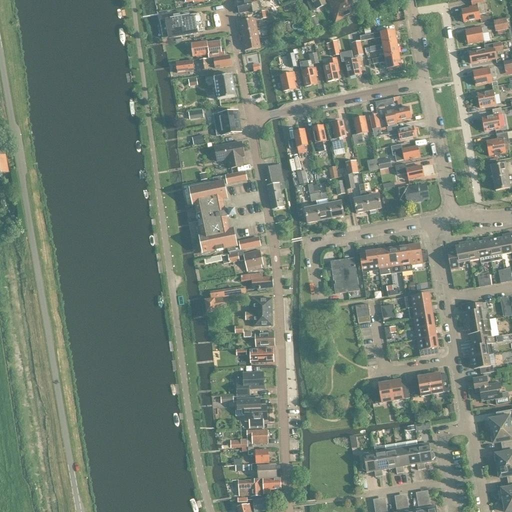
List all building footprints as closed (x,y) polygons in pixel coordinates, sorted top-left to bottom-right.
[(236,0),(240,13),(252,11),(253,13),(259,12),(260,19),(266,18),(264,11),(261,12),(259,2),(254,3),(252,1),(250,0),(236,0)] [(305,0),(311,11),(315,9),(326,4),(335,23),(352,15),(349,7),(357,4),(355,0),(305,0)] [(480,20),(479,15),(486,14),(483,0),(470,0),(472,6),(469,7),(469,8),(461,10),(463,23),(480,20)] [(201,13),(165,19),(168,37),(185,34),(185,39),(194,38),(193,33),(204,31),(201,13)] [(318,25),(314,16),(309,19),(313,27),(318,25)] [(241,32),(257,29),(255,19),(239,22),(241,32)] [(493,21),(495,32),(508,30),(506,19),(493,21)] [(481,28),(465,31),(468,45),(484,42),(482,34),(487,33),(486,28),(481,29),(481,28)] [(257,29),(241,32),(243,41),(258,38),(257,29)] [(381,38),(382,45),(397,42),(394,30),(359,36),(360,42),(381,38)] [(258,38),(243,41),(245,51),(260,48),(258,38)] [(207,55),(208,59),(208,60),(213,59),(222,57),(226,56),(225,49),(221,50),(220,41),(207,43),(207,42),(191,44),(193,57),(207,55)] [(336,41),(330,42),(333,56),(339,55),(336,41)] [(360,41),(351,43),(354,57),(363,55),(360,41)] [(371,53),(371,52),(383,50),(384,57),(399,54),(397,42),(382,45),(370,47),(370,48),(365,49),(366,54),(371,53)] [(496,59),(495,53),(503,52),(501,43),(484,46),(485,50),(469,53),(471,64),(487,61),(487,60),(496,59)] [(311,65),(314,64),(319,63),(317,53),(308,55),(311,65)] [(384,57),(372,59),(368,60),(369,65),(385,62),(387,70),(401,67),(399,54),(384,57)] [(214,65),(215,69),(231,66),(229,56),(226,57),(226,56),(222,57),(213,59),(208,60),(208,59),(206,59),(200,60),(199,58),(193,59),(194,64),(199,63),(200,66),(208,65),(208,66),(214,65)] [(359,58),(345,61),(348,78),(361,75),(360,67),(361,67),(359,58)] [(511,60),(503,62),(505,71),(510,70),(511,75),(511,74),(511,60)] [(176,63),(177,74),(193,72),(192,61),(176,63)] [(315,68),(309,69),(308,61),(300,63),(305,88),(317,85),(316,79),(319,79),(318,76),(317,76),(315,68)] [(337,63),(323,66),(327,83),(339,80),(338,72),(339,72),(337,63)] [(491,78),(496,77),(494,68),(489,69),(473,72),(475,86),(492,83),(491,78)] [(294,73),(280,76),(283,92),(296,89),(294,81),(296,81),(294,73)] [(233,75),(214,78),(218,100),(236,97),(233,75)] [(496,105),(494,96),(499,95),(499,93),(501,93),(500,87),(498,87),(498,86),(492,87),(493,91),(477,94),(480,108),(496,105)] [(376,101),(378,107),(386,105),(386,108),(396,106),(394,97),(376,101)] [(396,121),(412,118),(409,107),(393,111),(385,113),(386,119),(395,117),(396,121)] [(498,115),(502,115),(501,108),(492,110),(493,115),(481,118),(484,132),(500,129),(498,115)] [(202,110),(189,112),(190,119),(203,117),(202,110)] [(238,111),(213,115),(215,126),(239,122),(238,111)] [(372,130),(378,129),(377,128),(380,128),(377,114),(369,116),(372,130)] [(364,117),(354,119),(357,135),(352,136),(354,146),(363,144),(361,134),(368,133),(364,117)] [(142,152),(137,120),(129,121),(134,153),(142,152)] [(342,138),(346,137),(343,121),(332,124),(335,139),(330,140),(332,151),(344,149),(342,138)] [(215,126),(216,137),(241,133),(239,122),(215,126)] [(400,141),(416,138),(414,127),(398,130),(397,125),(386,127),(388,137),(398,135),(400,141)] [(323,142),(326,141),(323,126),(312,128),(315,144),(316,144),(318,152),(325,151),(323,142)] [(378,129),(372,130),(374,138),(381,137),(380,134),(379,134),(378,129)] [(304,146),(308,146),(304,130),(293,132),(297,148),(299,154),(305,153),(304,146)] [(509,144),(508,139),(507,132),(496,134),(497,139),(486,141),(489,156),(506,153),(504,145),(509,144)] [(241,142),(214,147),(217,162),(227,160),(229,169),(243,166),(242,157),(244,157),(241,142)] [(396,161),(404,160),(420,157),(418,146),(402,149),(401,145),(391,147),(393,156),(395,156),(396,161)] [(0,174),(8,173),(5,156),(0,156),(0,174)] [(289,159),(292,170),(302,167),(299,156),(289,159)] [(369,171),(379,169),(377,159),(367,161),(369,171)] [(378,161),(379,169),(391,167),(390,159),(378,161)] [(356,161),(345,163),(347,176),(358,174),(356,161)] [(491,166),(493,179),(511,175),(511,166),(511,165),(510,163),(491,166)] [(408,180),(424,177),(422,166),(406,169),(405,164),(395,166),(397,176),(407,174),(408,180)] [(265,168),(266,174),(281,171),(280,165),(265,168)] [(266,174),(268,180),(282,177),(281,171),(266,174)] [(308,183),(305,171),(297,173),(299,185),(308,183)] [(511,175),(493,179),(495,191),(510,188),(509,182),(511,181),(511,175)] [(353,188),(350,176),(344,177),(347,189),(353,188)] [(199,236),(203,253),(215,250),(216,251),(224,250),(224,249),(227,248),(228,253),(236,251),(235,247),(237,246),(233,230),(230,230),(227,218),(235,216),(234,210),(226,212),(223,200),(227,199),(223,182),(222,182),(220,177),(213,179),(214,184),(210,185),(210,184),(202,185),(202,186),(190,189),(193,205),(196,205),(197,214),(196,214),(199,227),(200,227),(202,236),(199,236)] [(272,210),(284,207),(282,198),(284,198),(283,194),(281,195),(280,190),(285,189),(282,177),(268,180),(269,186),(267,186),(272,210)] [(342,181),(335,182),(337,195),(345,194),(342,181)] [(308,185),(309,195),(311,202),(316,201),(314,194),(313,184),(308,185)] [(360,192),(361,198),(354,200),(357,214),(369,212),(366,197),(365,191),(364,184),(359,185),(360,192)] [(416,201),(429,199),(426,185),(405,189),(405,187),(398,188),(401,201),(407,200),(408,204),(417,202),(416,201)] [(366,197),(369,212),(381,209),(378,195),(366,197)] [(341,202),(329,204),(332,219),(344,216),(341,202)] [(320,221),(332,219),(329,204),(317,207),(320,221)] [(307,224),(320,221),(317,207),(305,209),(307,224)] [(502,238),(498,239),(501,255),(511,253),(508,234),(502,235),(502,238)] [(502,260),(501,255),(498,239),(492,240),(491,237),(487,238),(490,257),(491,262),(502,260)] [(480,259),(481,264),(491,262),(490,257),(487,238),(483,239),(483,241),(477,243),(480,259)] [(472,241),(466,242),(469,261),(480,259),(477,243),(473,243),(472,241)] [(447,254),(450,270),(462,268),(464,262),(469,261),(466,242),(459,244),(459,246),(455,247),(456,253),(447,254)] [(429,263),(427,250),(421,251),(420,245),(409,246),(411,265),(429,263)] [(409,246),(398,248),(402,273),(412,272),(411,265),(409,246)] [(398,248),(387,249),(391,275),(402,273),(398,248)] [(387,249),(377,251),(379,270),(380,276),(391,275),(387,249)] [(242,251),(228,253),(227,253),(228,255),(222,257),(222,256),(204,260),(205,265),(223,261),(224,265),(229,263),(229,264),(239,262),(245,260),(247,272),(262,268),(261,263),(263,263),(260,250),(243,255),(242,251)] [(362,272),(379,270),(377,251),(365,252),(365,253),(366,256),(360,257),(362,272)] [(334,285),(335,294),(359,291),(354,258),(330,262),(332,273),(328,273),(328,277),(332,277),(333,282),(334,281),(335,285),(334,285)] [(506,283),(504,270),(498,271),(500,284),(506,283)] [(483,274),(485,287),(491,285),(489,273),(483,274)] [(241,282),(252,281),(252,290),(273,288),(272,277),(262,278),(262,274),(241,275),(241,282)] [(485,287),(483,274),(477,275),(479,288),(485,287)] [(241,289),(241,288),(222,291),(223,297),(245,294),(245,289),(241,289)] [(428,294),(410,297),(403,298),(405,309),(408,309),(431,305),(429,293),(428,293),(428,294)] [(507,296),(501,298),(505,317),(511,316),(511,315),(510,308),(507,296)] [(207,313),(225,310),(223,298),(211,300),(205,301),(207,313)] [(272,299),(252,299),(253,313),(245,313),(245,320),(253,320),(253,327),(272,326),(272,299)] [(462,317),(463,324),(490,320),(488,309),(487,302),(469,306),(470,312),(464,313),(465,317),(462,317)] [(367,304),(357,306),(355,306),(356,312),(368,310),(367,304)] [(381,307),(382,313),(394,311),(393,305),(381,307)] [(408,309),(410,319),(414,319),(432,315),(431,305),(408,309)] [(368,310),(356,312),(357,318),(369,316),(368,310)] [(414,319),(415,329),(434,326),(432,315),(414,319)] [(474,334),(475,340),(492,337),(491,331),(492,331),(490,320),(463,324),(465,331),(467,331),(468,335),(474,334)] [(415,329),(417,340),(436,337),(434,326),(415,329)] [(254,332),(254,334),(251,334),(251,332),(244,333),(244,338),(251,338),(255,338),(256,347),(274,346),(274,333),(256,334),(256,332),(254,332)] [(494,336),(492,337),(475,340),(476,346),(470,347),(470,351),(468,352),(469,359),(488,355),(493,355),(491,344),(496,343),(494,336)] [(420,357),(432,355),(435,354),(434,348),(437,348),(438,348),(436,337),(417,340),(420,357)] [(250,363),(273,362),(273,349),(250,350),(250,363)] [(490,366),(488,355),(469,359),(471,366),(473,365),(474,369),(480,368),(481,374),(493,372),(492,366),(490,366)] [(249,389),(263,388),(263,373),(243,374),(243,384),(236,384),(237,397),(249,396),(249,389)] [(440,374),(428,376),(432,395),(449,392),(446,374),(440,375),(440,374)] [(415,398),(432,395),(428,376),(417,378),(418,378),(418,379),(412,380),(415,398)] [(495,399),(496,405),(509,403),(508,393),(502,395),(500,383),(488,385),(486,377),(473,379),(475,393),(480,392),(482,402),(495,399)] [(401,380),(389,382),(392,401),(409,398),(406,381),(400,382),(400,381),(401,381),(401,380)] [(375,404),(392,401),(389,382),(378,384),(378,385),(379,391),(373,392),(375,404)] [(245,416),(245,422),(249,422),(249,429),(263,428),(263,421),(267,421),(266,406),(260,406),(260,399),(237,400),(238,410),(242,410),(242,414),(244,416),(245,416)] [(490,426),(491,432),(511,428),(510,422),(511,421),(511,410),(498,413),(499,418),(489,420),(489,422),(488,422),(489,427),(490,426)] [(503,441),(504,447),(511,445),(511,433),(511,428),(491,432),(492,437),(490,437),(491,442),(493,441),(493,443),(503,441)] [(260,444),(268,444),(267,430),(247,431),(247,438),(247,443),(241,443),(240,440),(230,441),(231,448),(241,448),(248,447),(252,447),(253,447),(252,445),(260,445),(260,444)] [(418,471),(421,470),(417,446),(417,441),(406,442),(410,466),(417,465),(418,471)] [(400,473),(404,473),(403,467),(410,466),(406,442),(395,444),(400,473)] [(396,474),(400,473),(395,444),(385,446),(385,451),(388,470),(395,468),(396,474)] [(429,444),(417,446),(421,470),(425,469),(424,464),(432,462),(432,460),(433,460),(435,457),(434,454),(432,453),(430,453),(429,444)] [(496,461),(497,466),(511,463),(511,445),(504,447),(505,453),(495,455),(495,456),(494,457),(495,461),(496,461)] [(253,455),(253,456),(255,456),(256,464),(269,464),(268,450),(254,451),(254,447),(253,447),(252,447),(248,447),(241,448),(242,448),(242,452),(248,452),(248,456),(253,455)] [(379,477),(382,476),(381,471),(388,470),(385,451),(375,453),(379,477)] [(374,472),(375,478),(379,477),(375,453),(363,455),(365,464),(363,464),(362,467),(362,469),(364,471),(366,471),(366,473),(374,472)] [(509,476),(510,482),(511,481),(511,463),(497,466),(498,471),(496,472),(497,476),(499,476),(499,478),(509,476)] [(257,472),(258,480),(259,479),(259,480),(276,478),(276,466),(257,467),(254,467),(254,472),(257,472)] [(260,485),(263,484),(263,494),(270,494),(270,490),(281,489),(280,479),(276,479),(276,478),(259,480),(260,485)] [(260,486),(260,485),(259,480),(259,479),(258,480),(254,480),(254,481),(238,481),(239,496),(260,495),(259,486),(260,486)] [(511,488),(501,489),(501,491),(500,491),(501,496),(502,496),(503,501),(511,499),(511,481),(510,482),(511,488)] [(253,511),(257,511),(267,510),(265,498),(252,501),(253,511)] [(511,499),(503,501),(504,506),(502,506),(503,511),(505,511),(504,511),(506,511),(511,511),(511,499)] [(427,502),(423,503),(424,511),(440,511),(438,509),(436,509),(436,507),(428,508),(427,502)] [(421,509),(414,511),(413,511),(424,511),(423,503),(420,504),(421,509)]
